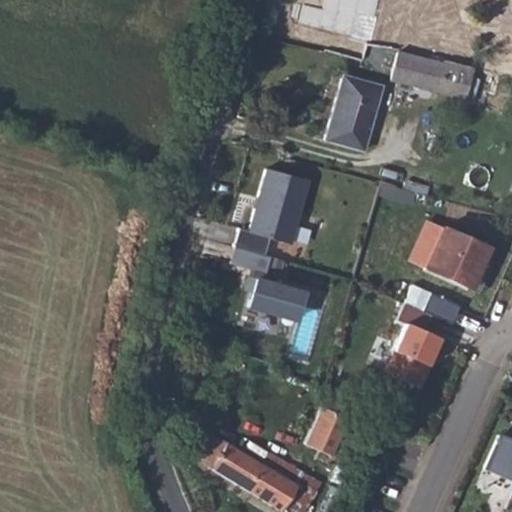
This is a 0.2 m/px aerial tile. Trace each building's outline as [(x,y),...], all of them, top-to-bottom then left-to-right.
[(321,0),(319,8),(302,4),(297,24),(351,38),(357,14),(375,19),(379,0),(321,0)] [(397,48),(392,78),(466,97),(473,68),(397,48)] [(343,78),(326,141),(363,151),(380,88),(343,78)] [(309,180),(263,166),(248,228),(238,226),(234,245),(264,254),(269,237),(291,243),(309,180)] [(424,268),(469,289),(483,259),(488,248),(443,227),(424,268)] [(229,261),(265,271),(270,256),(234,245),(229,261)] [(469,289),(479,293),(493,264),(483,259),(469,289)] [(294,318),(302,290),(254,276),(246,304),(294,318)] [(430,314),(450,323),(459,305),(429,292),(421,310),(430,314)] [(382,371),(419,387),(428,366),(426,365),(438,338),(422,331),(430,314),(421,310),(403,302),(396,319),(404,323),(382,371)] [(336,395),(330,409),(343,416),(349,401),(336,395)] [(330,409),(316,403),(299,439),(326,452),(343,416),(330,409)] [(211,434),(197,459),(282,511),(297,486),(211,434)] [(511,440),(498,435),(484,467),(511,479),(511,440)] [(389,451),(379,447),(372,464),(382,468),(389,451)]
